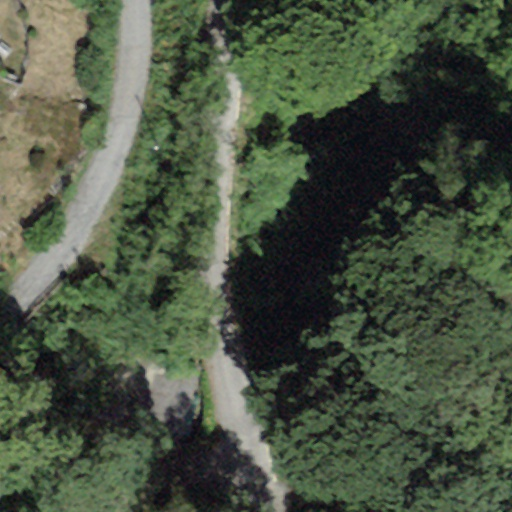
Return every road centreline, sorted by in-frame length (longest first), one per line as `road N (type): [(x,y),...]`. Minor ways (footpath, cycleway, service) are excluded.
road 1 (unclassified): [(225,0),(204,278),(260,511)]
road 2 (unclassified): [(0,316),(66,236),(109,162),(130,84),(132,0)]
